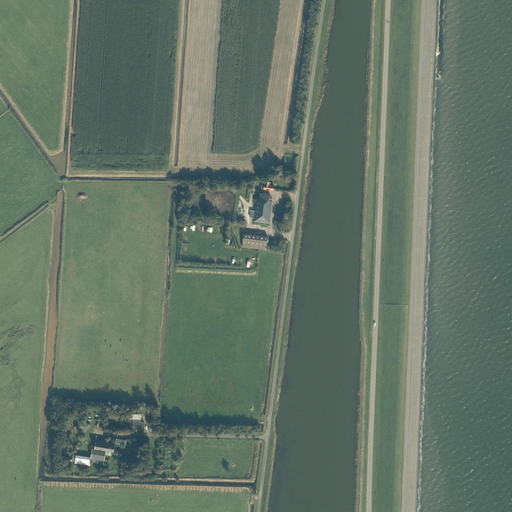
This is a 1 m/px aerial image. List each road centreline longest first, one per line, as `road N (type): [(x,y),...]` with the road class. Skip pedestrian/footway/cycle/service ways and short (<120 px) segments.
road 1 (unclassified): [(257,511),(323,0)]
road 2 (tertiary): [(369,511),(387,0)]
